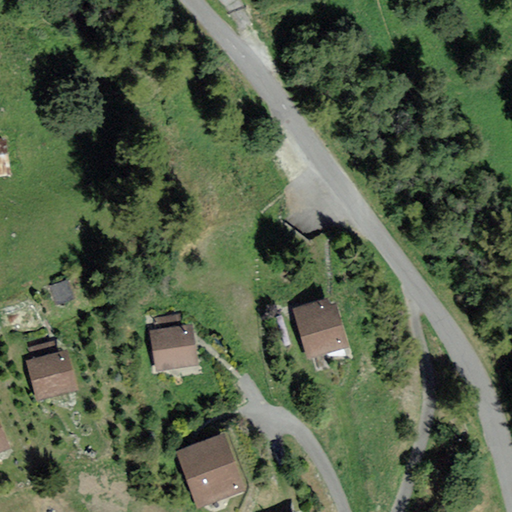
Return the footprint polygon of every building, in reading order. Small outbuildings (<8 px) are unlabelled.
[(10,143),(0,144),(0,177),(13,177),(10,143)] [(344,304),(300,313),(310,363),(355,354),(344,304)] [(200,328),(154,334),(159,375),(206,368),(200,328)] [(76,352),(29,362),(38,402),(84,392),(76,352)] [(0,410),(0,455),(15,449),(0,410)] [(232,436),(180,454),(199,511),(252,493),(232,436)]
